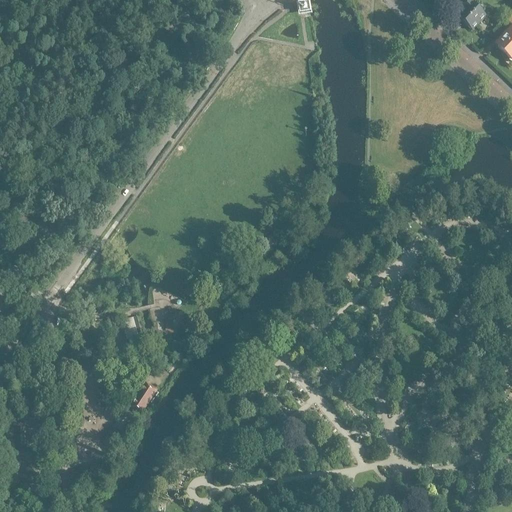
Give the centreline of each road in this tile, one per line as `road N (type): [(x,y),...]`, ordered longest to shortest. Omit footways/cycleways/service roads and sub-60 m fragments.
road 1 (unclassified): [(258,10),(55,290),(0,351)]
road 2 (residential): [(511,104),(404,0)]
